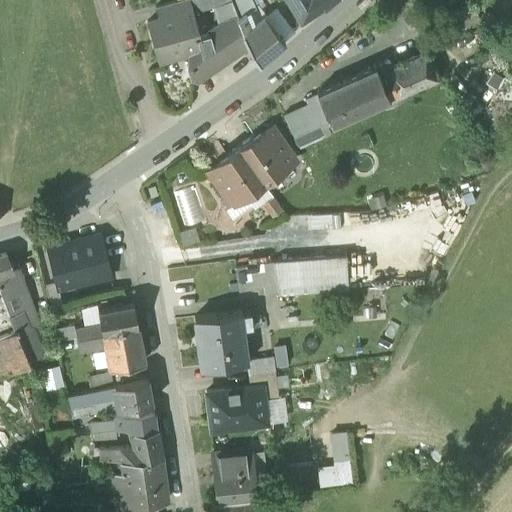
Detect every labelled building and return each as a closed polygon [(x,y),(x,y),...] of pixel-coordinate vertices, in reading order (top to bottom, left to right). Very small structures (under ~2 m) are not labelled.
[(179,0),(155,7),(159,20),(164,18),(165,22),(184,17),(179,0)] [(189,0),(179,0),(184,17),(193,14),(193,12),(189,0)] [(189,0),(193,12),(213,7),(218,24),(198,37),(201,49),(189,52),(192,62),(188,63),(192,78),(197,80),(248,45),(242,34),(243,32),(238,18),(231,0),(189,0)] [(231,0),(238,18),(253,8),(248,0),(231,0)] [(288,0),(301,21),(324,5),(325,7),(332,0),(288,0)] [(184,17),(165,22),(164,18),(159,20),(147,23),(155,51),(157,51),(159,60),(189,52),(201,49),(198,37),(194,24),(196,24),(193,14),(184,17)] [(284,41),(263,16),(243,32),(242,34),(248,45),(259,64),(284,41)] [(425,51),(378,72),(390,97),(404,91),(436,77),(425,51)] [(375,65),(316,91),(327,117),(331,124),(382,101),(390,97),(378,72),(375,65)] [(390,97),(382,101),(385,107),(407,97),(404,91),(390,97)] [(327,117),(292,132),(298,144),(322,133),(323,135),(327,133),(324,127),(331,124),(327,117)] [(333,130),(331,124),(324,127),(327,133),(333,130)] [(271,126),(240,148),(264,182),(281,170),(278,165),(292,156),(271,126)] [(240,148),(209,171),(229,199),(242,190),(246,195),(264,182),(240,148)] [(148,189),(151,198),(158,196),(155,186),(148,189)] [(185,223),(203,220),(198,188),(180,191),(185,223)] [(253,205),(246,195),(242,190),(229,199),(232,203),(225,208),(233,219),(253,205)] [(263,203),(272,216),(281,210),(272,197),(263,203)] [(184,244),(193,241),(190,230),(180,233),(184,244)] [(101,236),(49,249),(58,286),(59,290),(111,277),(101,236)] [(346,253),(276,258),(272,259),(278,292),(283,292),(348,289),(346,253)] [(6,254),(0,255),(0,290),(10,314),(11,316),(23,311),(32,307),(17,269),(12,271),(6,254)] [(272,259),(235,265),(238,290),(262,286),(262,292),(277,290),(277,295),(283,294),(283,292),(278,292),(272,259)] [(59,290),(58,286),(46,289),(51,311),(64,308),(59,290)] [(0,290),(0,317),(10,314),(0,290)] [(133,303),(98,310),(100,321),(102,332),(103,331),(137,325),(133,303)] [(241,309),(194,316),(201,367),(248,360),(241,309)] [(39,350),(23,311),(11,316),(16,329),(26,355),(39,350)] [(100,321),(74,326),(76,336),(102,332),(100,321)] [(137,325),(103,331),(105,340),(110,367),(144,360),(137,325)] [(16,329),(0,335),(0,373),(0,374),(30,362),(26,355),(16,329)] [(102,332),(76,336),(78,346),(105,340),(103,331),(102,332)] [(275,369),(248,373),(250,385),(262,383),(263,390),(277,388),(275,369)] [(147,376),(113,383),(115,392),(119,407),(152,402),(147,376)] [(113,383),(67,392),(69,404),(106,397),(105,394),(115,392),(113,383)] [(250,385),(206,390),(211,429),(267,422),(263,390),(262,383),(250,385)] [(154,410),(123,414),(125,425),(155,422),(154,410)] [(123,414),(116,415),(117,425),(125,425),(123,414)] [(157,427),(129,429),(132,445),(120,446),(121,457),(161,456),(163,456),(157,427)] [(344,431),(331,432),(335,463),(337,482),(350,481),(344,431)] [(120,446),(98,446),(98,456),(121,457),(120,446)] [(213,504),(213,511),(263,511),(262,499),(255,500),(250,448),(211,453),(215,487),(217,486),(219,504),(213,504)] [(161,456),(121,457),(122,464),(124,491),(165,484),(161,456)] [(335,463),(318,465),(320,484),(337,482),(335,463)] [(122,464),(116,465),(117,470),(113,471),(117,508),(126,507),(124,491),(122,464)] [(165,484),(124,491),(126,507),(167,499),(165,484)]
